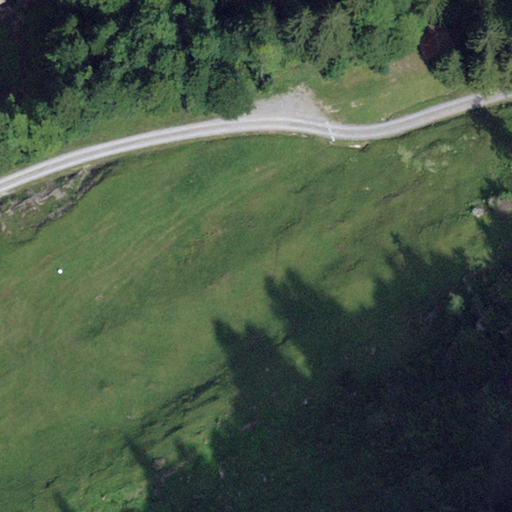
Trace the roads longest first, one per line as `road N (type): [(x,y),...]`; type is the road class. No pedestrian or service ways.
road 1 (track): [(293,119),(79,160),(0,191)]
road 2 (unclassified): [(511,92),(380,133),(331,133),(293,119)]
